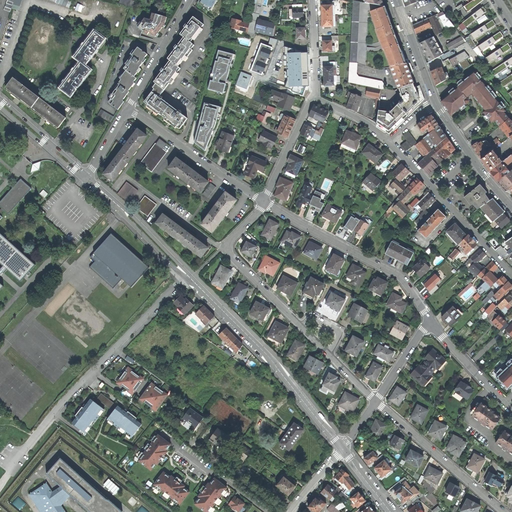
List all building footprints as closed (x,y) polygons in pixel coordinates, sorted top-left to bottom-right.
[(6,0),(3,10),(10,12),(11,8),(14,0),(6,0)] [(14,0),(11,8),(18,10),(21,0),(14,0)] [(73,2),(67,0),(47,0),(70,9),(73,2)] [(219,0),(216,11),(222,12),(225,0),(219,0)] [(368,10),(370,12),(384,7),(367,3),(353,0),(349,82),(378,88),(381,89),(384,89),(384,85),(382,81),(358,77),(356,74),(357,63),(375,69),(376,69),(377,52),(366,52),(368,10)] [(474,0),(470,3),(465,6),(469,12),(484,0),(474,0)] [(255,33),(255,31),(261,4),(254,3),(250,25),(248,31),(255,33)] [(325,6),(321,6),(321,10),(322,16),(335,16),(334,10),(332,10),(332,5),(329,6),(329,4),(325,4),(325,6)] [(399,89),(413,84),(413,83),(406,66),(400,50),(399,51),(397,45),(391,28),(388,21),(390,21),(387,13),(384,7),(370,12),(377,30),(376,30),(383,49),(384,49),(391,67),(399,89)] [(485,9),(483,7),(463,23),(467,28),(479,18),(483,15),(487,12),(485,9)] [(303,8),(292,8),(292,9),(293,14),(293,18),(296,18),(298,18),(303,18),(303,13),(303,8)] [(430,22),(436,35),(440,33),(454,26),(442,12),(413,25),(416,33),(424,29),(431,26),(429,23),(430,22)] [(137,27),(147,34),(149,32),(155,36),(158,32),(157,30),(158,29),(159,27),(161,28),(165,24),(164,23),(166,17),(152,13),(150,20),(144,18),(137,27)] [(180,34),(184,37),(189,41),(191,38),(194,40),(203,29),(201,28),(204,24),(193,16),(187,25),(186,24),(185,26),(184,27),(185,28),(180,34)] [(337,16),(335,16),(322,16),(322,23),(322,27),(325,27),(325,29),(330,28),(330,27),(333,26),(332,21),(335,21),(335,19),(337,19),(337,16)] [(231,28),(247,32),(248,32),(248,31),(250,25),(241,23),(241,21),(236,20),(233,19),(231,24),(232,24),(231,28)] [(255,31),(273,36),(275,25),(258,21),(255,31)] [(494,23),(493,21),(471,34),(474,39),(496,25),(494,23)] [(462,32),(467,28),(463,23),(458,27),(462,32)] [(298,28),(297,28),(297,39),(305,39),(305,33),(305,28),(300,28),(298,28)] [(73,57),(79,61),(84,65),(94,52),(105,39),(95,31),(94,32),(93,31),(73,57)] [(502,35),(500,32),(479,46),(482,51),(504,37),(502,35)] [(338,36),(331,36),(331,41),(329,41),(326,41),(323,41),(323,46),(323,51),(324,51),(324,53),(335,52),(335,46),(334,46),(334,41),(338,41),(338,36)] [(447,44),(450,50),(452,49),(465,42),(462,36),(447,44)] [(122,44),(129,46),(131,39),(124,37),(122,44)] [(168,58),(170,60),(178,67),(183,60),(185,61),(193,50),(191,49),(194,45),(189,41),(184,37),(177,45),(176,44),(175,46),(174,47),(175,48),(168,58)] [(427,63),(441,55),(431,38),(420,43),(423,50),(423,51),(423,52),(423,53),(424,53),(424,54),(424,56),(427,63)] [(510,46),(508,44),(487,58),(490,63),(511,49),(510,46)] [(123,68),(126,70),(134,76),(137,72),(137,73),(140,69),(139,67),(141,65),(142,63),(143,64),(149,56),(137,47),(128,60),(129,61),(123,68)] [(268,63),(278,67),(281,60),(280,59),(281,55),(283,51),(275,47),(268,63)] [(450,50),(441,55),(446,64),(452,61),(451,59),(456,56),(452,49),(450,50)] [(206,90),(222,94),(233,54),(217,50),(206,90)] [(511,58),(492,72),(495,76),(500,73),(511,65),(511,58)] [(154,82),(157,85),(164,90),(169,83),(171,84),(179,73),(177,72),(180,68),(178,67),(170,60),(163,69),(162,68),(161,69),(160,71),(161,72),(154,82)] [(59,87),(71,96),(80,83),(91,70),(84,65),(79,61),(59,87)] [(331,65),(324,66),(324,67),(324,71),(324,76),(336,76),(336,69),(333,69),(333,67),(331,67),(331,65)] [(460,71),(464,69),(462,65),(457,68),(457,66),(445,73),(448,78),(460,71)] [(443,73),(441,74),(439,68),(430,71),(431,74),(436,85),(443,81),(442,78),(445,77),(443,73)] [(494,120),(500,126),(509,118),(504,112),(510,107),(479,68),(457,86),(458,87),(441,101),(451,115),(459,109),(465,104),(466,104),(469,102),(469,100),(467,97),(471,94),(478,102),(485,110),(483,112),(487,117),(491,122),(494,120)] [(108,102),(118,110),(124,101),(122,100),(126,96),(125,95),(126,93),(134,82),(133,82),(136,78),(134,76),(126,70),(123,74),(124,75),(114,88),(115,89),(112,93),(114,94),(108,102)] [(300,81),(303,75),(292,70),(289,77),(299,81),(300,81)] [(503,79),(500,73),(495,76),(499,82),(503,79)] [(511,74),(500,83),(504,87),(511,81),(511,74)] [(340,76),(336,76),(324,76),(324,82),(324,85),(325,85),(325,87),(331,87),(331,85),(334,85),(334,82),(336,82),(336,83),(340,83),(340,76)] [(18,97),(32,107),(39,97),(13,77),(6,87),(18,97)] [(417,106),(424,99),(419,86),(414,87),(413,84),(399,89),(403,99),(413,110),(417,106)] [(180,129),(188,118),(181,113),(182,112),(179,110),(178,111),(162,99),(162,98),(160,96),(164,90),(157,85),(144,102),(148,104),(146,106),(151,109),(158,114),(159,113),(165,118),(164,119),(168,122),(175,128),(176,126),(180,129)] [(361,93),(366,95),(372,96),(371,98),(377,99),(376,104),(376,108),(378,109),(379,99),(380,89),(367,87),(366,92),(362,91),(361,93)] [(277,106),(289,111),(291,106),(292,103),(294,98),(283,94),(282,94),(272,90),(268,100),(274,102),(274,101),(278,102),(277,106)] [(352,110),(356,111),(361,96),(348,92),(348,93),(347,93),(346,97),(350,98),(346,108),(352,110)] [(46,118),(59,128),(66,118),(39,97),(32,107),(46,118)] [(384,107),(379,106),(376,125),(389,134),(395,128),(413,110),(403,99),(389,114),(387,112),(384,111),(384,107)] [(220,107),(202,103),(193,143),(204,152),(216,123),(220,107)] [(320,123),(322,125),(321,128),(324,129),(326,123),(324,122),(328,112),(322,109),(313,105),(309,115),(321,121),(320,123)] [(97,115),(110,122),(114,116),(101,109),(97,115)] [(270,114),(267,113),(264,112),(261,120),(262,121),(261,122),(266,124),(270,114)] [(283,119),(281,124),(291,129),(294,124),(295,120),(285,115),(283,114),(282,116),(281,115),(279,118),(283,119)] [(427,129),(430,133),(439,126),(435,120),(432,116),(430,116),(417,124),(422,132),(427,129)] [(509,137),(510,137),(511,134),(511,121),(509,118),(500,126),(505,132),(509,137)] [(277,132),(287,137),(289,133),(291,129),(281,124),(279,128),(277,127),(274,131),(277,132)] [(312,128),(305,124),(301,131),(300,134),(307,137),(310,131),(321,136),(324,129),(318,126),(316,129),(320,131),(320,132),(312,128)] [(436,146),(446,137),(443,131),(439,126),(430,133),(428,134),(430,137),(430,138),(433,143),(434,143),(436,146)] [(129,159),(146,137),(137,130),(129,140),(120,152),(129,159)] [(270,148),(271,147),(272,147),(274,143),(277,137),(263,130),(260,136),(262,137),(260,141),(263,143),(265,144),(264,146),(270,148)] [(234,135),(223,131),(219,140),(218,139),(216,143),(218,144),(216,148),(222,150),(228,153),(234,135)] [(356,149),(361,137),(355,134),(347,131),(342,143),(340,147),(354,152),(356,149)] [(400,146),(406,151),(414,145),(417,143),(408,131),(402,135),(407,141),(400,146)] [(428,174),(443,160),(441,158),(440,159),(437,156),(441,154),(445,158),(455,149),(450,144),(446,138),(428,154),(427,154),(418,163),(423,169),(428,174)] [(427,154),(432,150),(423,139),(417,143),(419,146),(417,147),(421,153),(414,160),(417,163),(427,154)] [(151,172),(166,152),(162,149),(165,145),(159,140),(156,145),(155,144),(140,164),(151,172)] [(493,149),(494,149),(488,141),(484,144),(481,141),(478,143),(477,141),(472,145),(476,152),(481,159),(493,149)] [(362,153),(375,163),(382,154),(375,149),(369,144),(362,153)] [(410,156),(418,150),(414,145),(406,151),(410,156)] [(485,165),(489,171),(502,161),(493,149),(481,159),(485,165)] [(112,181),(129,159),(120,152),(112,163),(103,175),(112,181)] [(493,176),(497,181),(508,172),(506,170),(507,170),(505,168),(503,166),(507,164),(507,165),(511,160),(511,153),(502,161),(489,171),(493,176)] [(303,160),(290,155),(288,159),(287,161),(290,163),(286,170),(292,173),(296,175),(303,160)] [(251,158),(247,157),(241,173),(253,178),(256,171),(258,172),(259,171),(259,170),(262,171),(266,162),(252,156),(251,158)] [(168,169),(184,181),(191,170),(184,165),(176,159),(168,169)] [(39,162),(31,164),(33,171),(41,169),(39,162)] [(393,173),(400,180),(409,171),(405,168),(401,164),(393,173)] [(506,191),(509,188),(511,186),(511,169),(508,172),(497,181),(502,186),(506,191)] [(200,193),(208,182),(202,178),(191,170),(184,181),(200,193)] [(373,191),(381,181),(376,177),(371,173),(363,182),(373,191)] [(407,183),(409,185),(416,177),(414,175),(410,179),(411,179),(407,183)] [(293,183),(280,177),(278,183),(277,186),(278,187),(274,196),(285,201),(293,183)] [(0,202),(0,204),(10,213),(33,188),(22,178),(13,188),(0,202)] [(403,217),(409,211),(405,206),(402,204),(410,197),(413,193),(414,194),(424,184),(420,181),(417,178),(398,198),(397,198),(393,204),(391,206),(403,217)] [(398,194),(400,192),(401,193),(405,188),(406,188),(408,185),(406,184),(404,186),(395,179),(393,182),(391,180),(389,182),(391,184),(389,186),(393,189),(394,187),(397,190),(396,192),(398,194)] [(137,191),(126,183),(117,194),(129,203),(137,191)] [(202,194),(207,198),(215,187),(210,183),(202,194)] [(304,184),(295,206),(298,207),(300,208),(302,203),(305,204),(305,203),(309,204),(313,196),(309,194),(312,188),(304,184)] [(464,197),(470,205),(472,204),(477,209),(480,207),(489,200),(485,194),(486,192),(485,190),(480,184),(464,197)] [(315,191),(309,206),(315,208),(314,211),(320,213),(324,204),(320,203),(321,200),(323,200),(325,195),(315,191)] [(219,201),(213,209),(224,217),(236,201),(225,192),(219,201)] [(417,203),(423,210),(435,200),(433,197),(428,192),(419,201),(417,203)] [(389,200),(393,204),(397,198),(394,195),(389,200)] [(156,205),(144,196),(135,208),(147,217),(156,205)] [(413,207),(417,203),(419,201),(416,198),(410,205),(413,207)] [(492,198),(489,200),(480,207),(485,213),(493,222),(504,212),(499,206),(492,198)] [(339,210),(328,204),(323,214),(329,218),(331,219),(331,220),(336,223),(339,217),(340,218),(343,214),(345,210),(340,208),(339,210)] [(207,217),(201,225),(212,233),(224,217),(213,209),(207,217)] [(346,222),(347,222),(343,227),(346,229),(351,232),(352,231),(353,230),(360,219),(363,215),(354,209),(346,222)] [(418,230),(424,237),(440,220),(442,221),(446,216),(444,215),(438,209),(431,216),(420,228),(418,230)] [(415,223),(420,228),(431,216),(425,210),(424,212),(419,217),(420,218),(415,223)] [(412,214),(409,211),(404,217),(408,220),(412,214)] [(493,222),(496,226),(498,224),(501,228),(510,221),(507,218),(504,214),(496,221),(495,220),(493,222)] [(156,224),(179,241),(185,232),(175,224),(163,215),(156,224)] [(368,224),(360,219),(353,230),(357,232),(361,235),(368,224)] [(261,236),(270,240),(278,225),(269,220),(265,228),(261,236)] [(447,231),(451,236),(459,229),(456,225),(455,224),(447,231)] [(441,233),(437,229),(431,236),(435,240),(441,233)] [(459,244),(460,243),(466,236),(463,232),(459,229),(451,236),(459,244)] [(485,238),(490,234),(485,229),(480,233),(485,238)] [(0,262),(20,281),(35,265),(0,232),(0,262)] [(200,258),(207,248),(196,240),(185,232),(179,241),(200,258)] [(291,234),(287,232),(281,242),(294,249),(300,237),(295,234),(291,233),(291,234)] [(142,274),(148,268),(111,234),(93,254),(98,258),(89,268),(112,289),(122,279),(130,287),(142,274)] [(467,253),(477,244),(473,240),(467,234),(466,236),(460,243),(465,249),(463,250),(467,253)] [(246,255),(251,257),(256,247),(246,242),(241,252),(246,255)] [(315,245),(310,242),(304,254),(316,260),(322,249),(315,245)] [(414,253),(391,242),(385,253),(395,258),(407,265),(414,253)] [(503,259),(509,255),(501,246),(495,250),(503,259)] [(458,251),(455,248),(449,255),(452,258),(455,255),(458,257),(461,254),(458,251)] [(484,252),(481,249),(471,258),(470,258),(468,261),(472,265),(468,270),(476,277),(478,275),(484,268),(485,268),(484,267),(482,268),(477,263),(486,254),(484,252)] [(338,258),(334,255),(326,270),(336,275),(344,260),(338,258)] [(273,276),(279,264),(266,257),(259,270),(265,273),(266,272),(269,274),(273,276)] [(424,257),(412,268),(416,273),(421,277),(430,268),(426,264),(429,261),(424,257)] [(492,261),(486,268),(491,274),(498,267),(495,264),(492,261)] [(357,268),(352,265),(345,280),(358,287),(365,273),(360,271),(361,269),(357,268)] [(223,288),(232,272),(227,269),(222,267),(213,283),(223,288)] [(487,283),(478,292),(479,293),(482,296),(491,287),(490,287),(496,281),(484,268),(478,275),(487,283)] [(496,287),(499,290),(508,282),(505,279),(502,276),(496,282),(498,285),(496,287)] [(291,296),(297,283),(284,277),(277,289),(281,291),(280,293),(283,295),(286,296),(287,294),(291,296)] [(318,295),(324,285),(311,278),(304,292),(309,295),(314,298),(316,293),(318,295)] [(376,281),(374,280),(369,290),(381,295),(387,283),(382,281),(377,278),(376,281)] [(472,284),(471,282),(470,284),(464,289),(465,291),(472,284)] [(494,295),(499,300),(511,287),(511,285),(510,284),(508,282),(499,290),(494,295)] [(239,303),(247,288),(243,286),(238,283),(230,299),(239,303)] [(485,305),(495,294),(492,291),(487,296),(488,297),(482,302),(485,305)] [(504,299),(497,306),(501,310),(508,302),(511,306),(511,292),(505,299),(504,299)] [(339,311),(344,300),(331,293),(325,304),(332,307),(339,311)] [(402,298),(393,294),(387,306),(401,313),(406,304),(403,302),(400,301),(402,298)] [(184,314),(192,305),(187,301),(185,299),(184,300),(181,297),(174,304),(177,307),(184,314)] [(262,320),(268,309),(263,306),(256,302),(250,314),(262,320)] [(353,318),(361,323),(367,311),(355,304),(349,316),(353,318)] [(494,309),(496,307),(493,304),(485,312),(489,315),(494,309)] [(206,325),(214,317),(208,310),(203,306),(195,314),(206,325)] [(463,314),(458,309),(456,311),(452,307),(442,317),(442,318),(442,319),(445,322),(449,326),(450,325),(450,326),(463,314)] [(497,312),(494,309),(489,315),(487,317),(490,320),(497,314),(496,313),(497,312)] [(500,329),(506,323),(503,320),(498,316),(492,322),(496,325),(500,329)] [(281,343),(288,329),(283,326),(276,322),(268,337),(281,343)] [(408,328),(396,322),(391,334),(402,339),(405,333),(408,328)] [(236,353),(243,345),(237,340),(226,329),(219,336),(236,353)] [(351,354),(357,357),(364,342),(353,336),(345,351),(351,354)] [(296,361),(305,346),(299,342),(296,341),(287,356),(296,361)] [(391,358),(394,353),(379,345),(374,354),(389,362),(391,358)] [(428,359),(424,364),(433,371),(438,365),(440,366),(445,360),(432,349),(428,354),(430,356),(428,359)] [(317,374),(323,363),(316,360),(310,357),(304,367),(317,374)] [(379,374),(382,368),(373,363),(366,377),(374,382),(379,374)] [(498,377),(496,379),(508,392),(511,387),(511,363),(509,367),(504,371),(498,377)] [(415,370),(411,375),(422,384),(424,381),(426,383),(431,377),(429,375),(433,371),(424,364),(420,368),(417,371),(415,370)] [(132,395),(144,379),(136,374),(127,367),(116,383),(132,395)] [(335,391),(340,381),(336,379),(337,377),(333,375),(329,374),(323,385),(335,391)] [(463,384),(461,382),(452,396),(460,401),(463,397),(467,399),(473,390),(470,389),(471,388),(467,386),(464,383),(463,384)] [(139,399),(155,412),(168,396),(160,390),(151,383),(139,399)] [(398,406),(407,393),(397,387),(394,393),(389,400),(398,406)] [(102,393),(97,398),(112,410),(116,404),(102,393)] [(353,411),(359,400),(354,397),(345,393),(338,406),(348,411),(349,409),(353,411)] [(71,426),(83,435),(103,409),(90,400),(85,406),(71,426)] [(491,410),(481,403),(471,417),(492,431),(500,418),(493,413),(494,412),(491,410)] [(119,405),(106,420),(129,440),(142,425),(124,410),(119,405)] [(421,424),(428,411),(418,405),(410,418),(416,421),(421,424)] [(198,423),(202,418),(189,408),(180,420),(181,421),(183,419),(194,427),(192,429),(194,430),(198,423)] [(388,426),(376,420),(373,426),(370,432),(375,435),(374,437),(381,440),(388,426)] [(440,441),(447,427),(435,421),(428,435),(434,438),(440,441)] [(293,445),(304,430),(299,426),(294,423),(291,427),(290,426),(280,440),(282,441),(279,444),(289,451),(293,445)] [(279,438),(288,426),(282,425),(277,432),(279,438)] [(223,448),(231,438),(217,428),(209,440),(213,443),(215,441),(218,444),(223,448)] [(511,434),(511,435),(505,430),(496,443),(511,454),(511,434)] [(156,464),(157,465),(166,454),(167,452),(166,451),(171,445),(158,435),(138,461),(151,471),(156,464)] [(400,438),(395,435),(390,445),(395,447),(394,450),(399,452),(405,440),(400,438)] [(459,456),(466,443),(461,441),(462,440),(454,436),(447,449),(452,451),(451,452),(453,453),(459,456)] [(231,451),(244,461),(251,451),(238,442),(231,451)] [(418,453),(411,450),(406,460),(419,467),(424,457),(418,453)] [(377,463),(386,455),(384,453),(378,458),(373,452),(364,459),(366,462),(369,465),(375,460),(377,463)] [(478,473),(485,460),(475,454),(468,467),(473,470),(478,473)] [(89,511),(122,511),(123,511),(60,456),(45,473),(59,485),(70,495),(89,511)] [(389,472),(392,469),(387,463),(388,462),(386,459),(384,461),(384,460),(375,468),(375,471),(376,473),(379,473),(380,475),(382,477),(384,475),(385,476),(389,473),(389,472)] [(240,475),(244,470),(240,467),(236,472),(240,475)] [(436,470),(430,467),(424,477),(437,484),(443,473),(436,470)] [(343,483),(349,490),(355,486),(348,477),(349,475),(342,470),(341,472),(339,471),(338,472),(337,473),(338,474),(335,478),(336,478),(342,484),(343,483)] [(180,505),(190,492),(184,488),(185,486),(182,485),(171,476),(170,477),(164,472),(154,485),(180,505)] [(501,486),(505,478),(503,477),(505,475),(498,472),(496,475),(490,472),(484,482),(491,485),(493,482),(496,484),(501,486)] [(295,486),(297,484),(293,482),(292,483),(284,477),(276,486),(280,489),(280,491),(283,492),(284,492),(288,496),(293,490),(296,486),(295,486)] [(195,504),(204,511),(208,511),(227,488),(214,478),(210,484),(208,483),(207,486),(198,497),(200,498),(195,504)] [(348,491),(349,490),(343,483),(342,484),(336,478),(335,479),(348,491)] [(396,495),(398,498),(411,488),(406,482),(407,481),(404,478),(399,482),(401,486),(402,485),(403,487),(398,491),(395,494),(396,495)] [(51,490),(45,482),(27,494),(38,511),(65,511),(61,505),(51,490)] [(456,485),(451,483),(446,492),(455,496),(459,487),(456,485)] [(51,490),(61,505),(70,495),(59,485),(51,490)] [(321,493),(330,500),(336,492),(328,485),(325,489),(321,493)] [(413,495),(415,496),(417,495),(420,493),(414,486),(411,488),(398,498),(401,501),(403,503),(413,495)] [(339,496),(344,500),(349,497),(342,492),(339,496)] [(356,506),(359,510),(364,506),(362,504),(366,501),(362,497),(359,492),(350,499),(354,503),(351,504),(354,508),(356,506)] [(238,511),(245,504),(241,501),(238,499),(237,500),(234,498),(228,506),(234,510),(235,509),(238,511)] [(314,511),(319,511),(326,503),(321,499),(320,501),(318,499),(316,498),(315,498),(314,499),(312,500),(312,502),(308,507),(314,511)] [(422,511),(420,509),(422,507),(418,503),(421,501),(419,499),(412,503),(415,506),(409,511),(408,511),(422,511)] [(472,502),(467,499),(461,511),(462,511),(477,511),(480,506),(476,503),(474,502),(472,501),(472,502)] [(338,510),(346,504),(343,501),(335,507),(338,510)]
